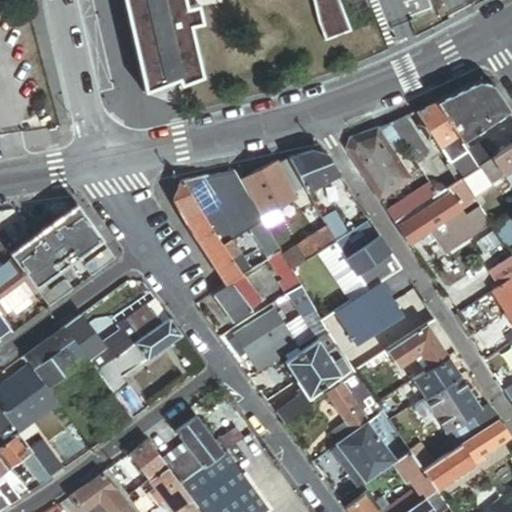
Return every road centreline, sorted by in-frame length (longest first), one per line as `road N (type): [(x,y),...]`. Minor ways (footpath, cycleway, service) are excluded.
road 1 (residential): [(101,158),(144,253),(328,511)]
road 2 (residential): [(101,158),(251,141),(369,98),(488,41)]
road 3 (residential): [(58,0),(101,158)]
